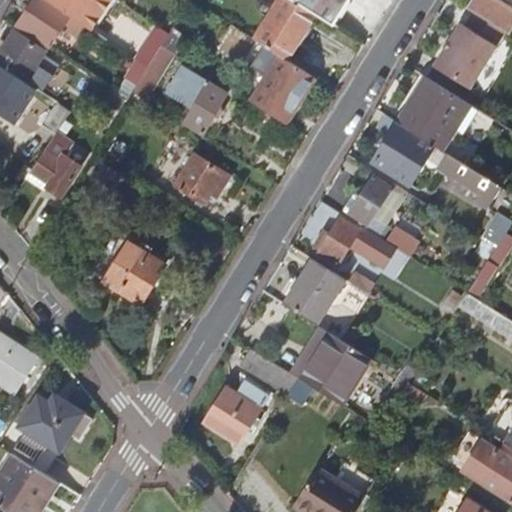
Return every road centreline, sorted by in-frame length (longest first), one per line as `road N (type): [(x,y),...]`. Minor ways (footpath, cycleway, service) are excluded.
road 1 (residential): [(149,428),(416,0)]
road 2 (residential): [(149,428),(0,244)]
